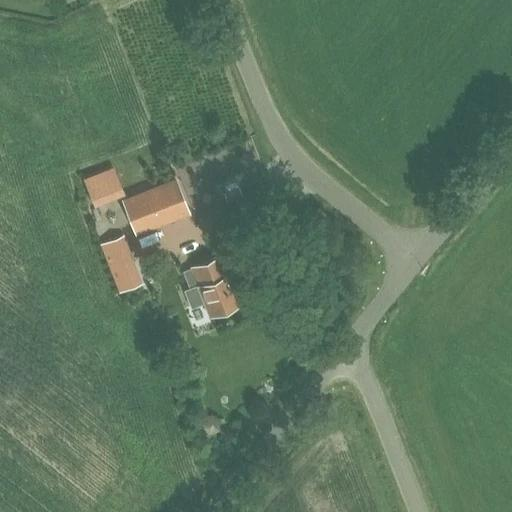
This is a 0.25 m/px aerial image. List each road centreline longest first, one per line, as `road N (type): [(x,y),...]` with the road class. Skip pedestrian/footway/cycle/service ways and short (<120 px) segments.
road 1 (unclassified): [(416,253),(292,156),(225,0)]
road 2 (unclassified): [(210,511),(347,345)]
road 3 (unclassified): [(416,511),(347,345)]
road 4 (unclassified): [(416,253),(511,137)]
